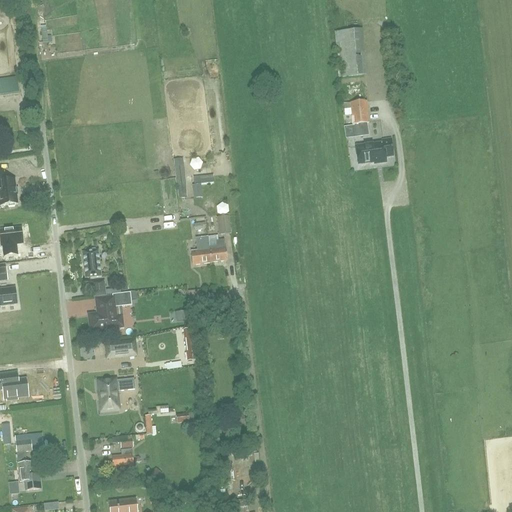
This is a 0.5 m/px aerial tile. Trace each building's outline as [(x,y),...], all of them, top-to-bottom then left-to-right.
[(339,78),(366,76),(362,30),(334,33),(339,78)] [(0,94),(20,93),(19,77),(0,77),(0,94)] [(366,102),(351,103),(343,104),(345,116),(352,115),(352,117),(354,116),(355,124),(366,123),(368,123),(366,102)] [(366,123),(355,124),(354,124),(355,125),(356,137),(368,136),(366,123)] [(382,143),(356,146),(358,165),(374,163),(374,164),(386,163),(385,158),(393,157),(391,139),(382,140),(382,143)] [(196,171),(206,164),(200,156),(190,162),(196,171)] [(14,205),(17,204),(15,181),(5,182),(4,173),(0,173),(0,205),(0,206),(8,206),(8,208),(15,207),(14,205)] [(195,185),(212,183),(211,177),(207,178),(207,179),(201,180),(201,179),(195,179),(195,185)] [(178,199),(187,198),(186,186),(177,187),(178,199)] [(193,186),(195,200),(202,199),(200,186),(193,186)] [(215,203),(207,203),(207,211),(219,210),(219,214),(230,213),(230,204),(215,205),(215,203)] [(219,236),(231,234),(229,216),(216,218),(219,236)] [(26,235),(11,235),(11,236),(1,236),(1,249),(6,249),(6,248),(11,248),(11,256),(26,256),(26,235)] [(211,263),(209,249),(208,238),(196,239),(197,251),(191,252),(193,266),(211,264),(211,263)] [(211,263),(227,261),(225,248),(224,241),(216,242),(217,248),(209,249),(211,263)] [(85,279),(101,278),(98,251),(96,252),(96,250),(95,250),(90,250),(90,251),(90,252),(82,253),(85,279)] [(120,289),(105,291),(104,282),(92,284),(93,298),(105,296),(105,295),(121,293),(120,289)] [(0,306),(17,305),(15,289),(0,290),(0,306)] [(188,291),(189,300),(190,308),(202,306),(200,290),(188,291)] [(134,307),(133,294),(116,295),(117,308),(134,307)] [(97,317),(95,315),(89,316),(91,333),(117,330),(113,298),(96,300),(98,313),(100,314),(97,317)] [(192,362),(188,330),(184,330),(187,362),(192,362)] [(135,340),(105,343),(107,359),(137,356),(135,340)] [(6,400),(7,401),(18,400),(17,398),(28,397),(26,380),(7,383),(6,376),(0,376),(0,392),(2,392),(3,400),(6,400)] [(115,380),(98,382),(102,412),(119,410),(116,388),(121,388),(121,391),(135,390),(134,380),(116,382),(115,380)] [(194,422),(192,413),(188,414),(176,415),(177,424),(190,422),(194,422)] [(145,417),(147,437),(156,436),(155,428),(152,428),(151,416),(145,417)] [(39,476),(33,476),(32,463),(26,464),(25,453),(32,452),(30,436),(16,437),(20,483),(25,482),(26,491),(41,490),(39,476)] [(120,438),(112,439),(112,442),(120,442),(121,449),(133,448),(132,440),(132,437),(130,437),(120,438)] [(113,469),(133,467),(131,450),(121,451),(122,456),(112,457),(113,469)] [(109,504),(110,511),(136,511),(135,501),(109,504)] [(236,504),(237,511),(249,511),(248,502),(236,504)]
